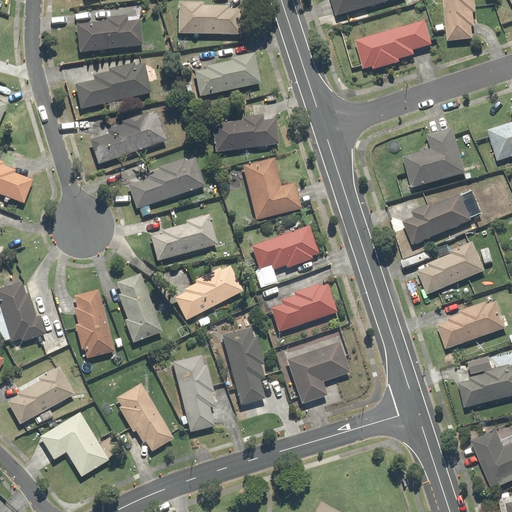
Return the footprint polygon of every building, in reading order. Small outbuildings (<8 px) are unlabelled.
[(331,0),(337,17),(400,0),(331,0)] [(442,0),(447,43),(472,41),(471,29),(474,29),(473,15),(476,14),(474,0),(442,0)] [(203,2),(182,1),(182,6),(178,6),(177,34),(239,36),(241,8),(203,7),(203,2)] [(143,5),(131,5),(132,17),(144,17),(143,5)] [(127,23),(127,18),(106,20),(106,25),(75,28),(77,53),(142,47),(140,22),(127,23)] [(401,65),(400,62),(415,57),(414,54),(432,48),(424,24),(356,44),(364,70),(372,67),(374,73),(401,65)] [(231,66),(193,74),(199,99),(261,86),(254,55),(230,60),(231,66)] [(131,66),(107,72),(108,75),(94,78),(95,82),(75,87),(81,110),(151,93),(145,65),(132,69),(131,66)] [(511,110),(511,112),(511,126),(488,133),(498,163),(511,158),(511,110)] [(145,115),(122,123),(123,126),(106,132),(107,137),(90,143),(97,165),(166,142),(157,114),(145,118),(145,115)] [(263,116),(227,120),(228,128),(212,130),(215,154),(279,147),(276,120),(263,122),(263,116)] [(453,130),(428,137),(431,151),(402,158),(410,189),(464,176),(453,130)] [(157,173),(144,177),(145,182),(128,187),(134,209),(203,189),(193,157),(156,168),(157,173)] [(279,190),(272,161),(242,168),(255,222),(301,211),(295,186),(279,190)] [(0,197),(22,206),(31,182),(13,175),(14,172),(0,167),(2,164),(0,163),(0,197)] [(482,216),(470,191),(402,223),(414,249),(482,216)] [(186,226),(161,233),(162,236),(149,240),(155,263),(215,246),(207,216),(185,222),(186,226)] [(276,285),(272,273),(309,261),(308,258),(317,255),(309,230),(248,250),(256,272),(251,273),(257,291),(276,285)] [(485,273),(473,244),(451,253),(452,256),(428,266),(429,270),(418,274),(427,297),(485,273)] [(242,295),(228,265),(193,283),(195,285),(182,291),(184,295),(173,300),(185,323),(242,295)] [(138,276),(113,286),(126,321),(123,323),(132,346),(161,335),(138,276)] [(280,306),(268,310),(276,334),(336,314),(326,283),(290,294),(291,298),(278,302),(280,306)] [(37,346),(34,338),(45,334),(40,318),(35,320),(28,296),(22,298),(18,285),(0,290),(0,333),(7,332),(11,345),(20,342),(23,350),(37,346)] [(98,293),(72,299),(78,326),(74,327),(80,354),(84,353),(85,360),(112,354),(98,293)] [(435,324),(445,353),(507,331),(496,302),(435,324)] [(263,367),(256,342),(252,343),(249,332),(222,339),(240,407),(265,400),(260,379),(263,378),(260,368),(263,367)] [(284,364),(299,408),(326,398),(321,385),(350,375),(339,344),(284,364)] [(33,360),(30,352),(15,359),(18,366),(33,360)] [(469,365),(472,378),(457,381),(464,410),(511,399),(511,368),(494,373),(491,359),(469,365)] [(203,370),(201,360),(173,366),(189,434),(214,428),(209,410),(213,409),(210,396),(213,396),(207,370),(203,370)] [(73,395),(57,367),(36,379),(39,386),(6,404),(18,426),(33,418),(37,426),(50,418),(46,410),(73,395)] [(139,386),(115,400),(120,409),(117,411),(131,433),(134,431),(141,444),(144,441),(152,454),(173,441),(139,386)] [(78,479),(107,462),(79,415),(38,439),(52,461),(64,454),(78,479)] [(473,443),(480,461),(493,491),(511,483),(511,438),(502,442),(498,433),(473,443)]
